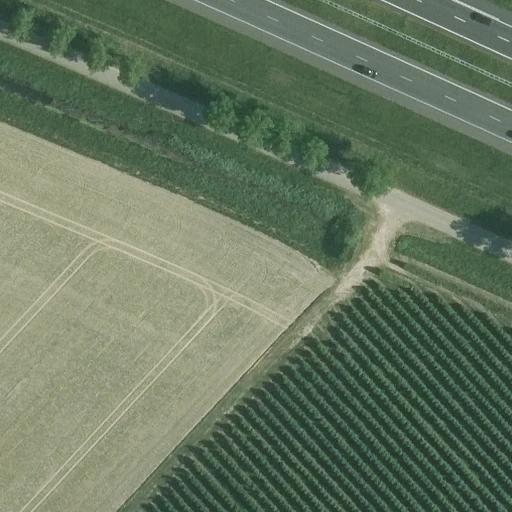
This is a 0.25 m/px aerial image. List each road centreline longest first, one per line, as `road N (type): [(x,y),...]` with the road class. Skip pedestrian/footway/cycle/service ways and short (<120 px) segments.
road 1 (unclassified): [(511,256),(0,29)]
road 2 (motorway): [(228,0),(511,129)]
